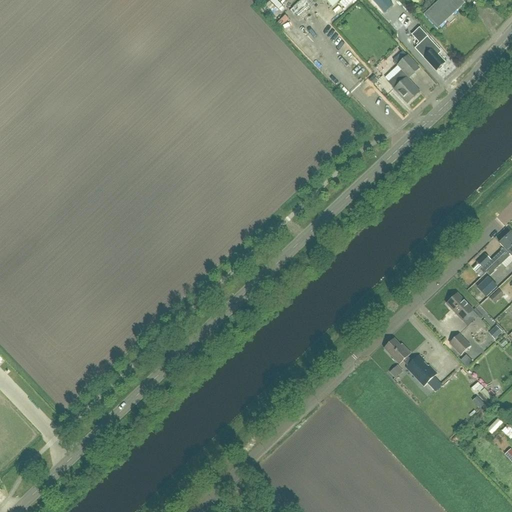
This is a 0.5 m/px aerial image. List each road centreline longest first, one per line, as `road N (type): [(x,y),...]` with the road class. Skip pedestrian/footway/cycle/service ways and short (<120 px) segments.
road 1 (tertiary): [(13,511),(458,93),(511,32)]
road 2 (unclassified): [(196,511),(511,211)]
